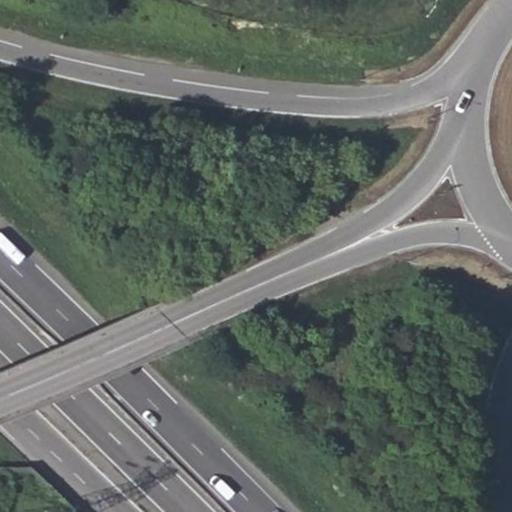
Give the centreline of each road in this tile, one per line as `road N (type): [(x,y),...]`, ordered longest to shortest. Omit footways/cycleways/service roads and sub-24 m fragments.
road 1 (trunk): [(472,74),(401,102),(318,103),(146,82),(0,47)]
road 2 (tertiary): [(0,394),(348,246)]
road 3 (trunk): [(260,511),(0,253)]
road 4 (trunk): [(0,325),(190,511)]
road 5 (tertiary): [(466,127),(410,201),(348,246)]
road 6 (trunk): [(0,397),(125,511)]
road 7 (tertiary): [(348,246),(433,232),(509,234)]
road 8 (trunk): [(495,511),(492,435),(511,362)]
road 9 (trunk): [(0,404),(107,511)]
